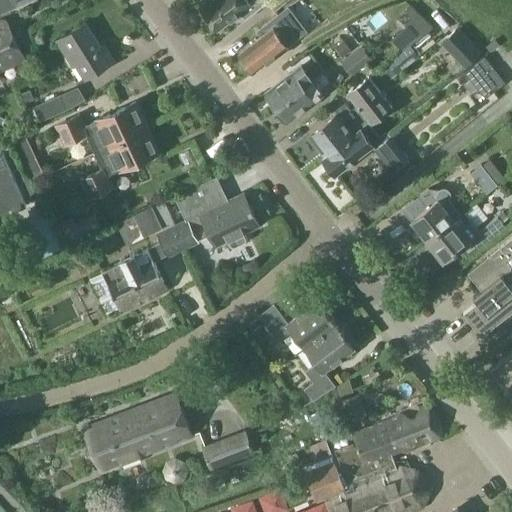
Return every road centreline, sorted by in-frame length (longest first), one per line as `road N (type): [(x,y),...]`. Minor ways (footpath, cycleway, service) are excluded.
road 1 (residential): [(0,407),(149,364),(227,316),(328,236)]
road 2 (residential): [(328,236),(148,0)]
road 3 (residential): [(511,468),(328,236)]
